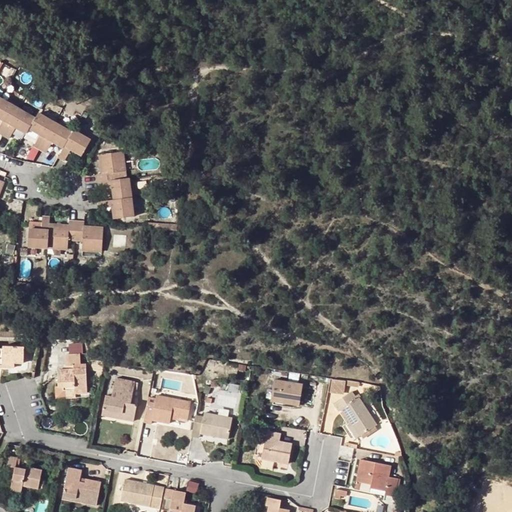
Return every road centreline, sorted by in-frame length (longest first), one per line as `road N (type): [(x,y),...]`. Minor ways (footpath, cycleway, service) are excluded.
road 1 (residential): [(9,390),(28,439),(223,480)]
road 2 (residential): [(223,480),(311,499),(324,443)]
road 3 (residential): [(18,170),(25,191),(63,201),(74,199),(76,182),(36,169)]
